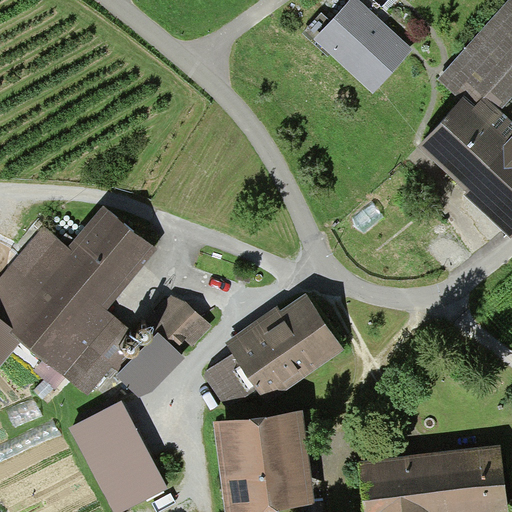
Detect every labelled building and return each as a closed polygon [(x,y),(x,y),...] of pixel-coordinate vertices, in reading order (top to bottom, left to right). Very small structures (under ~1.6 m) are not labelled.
[(374,94),(415,51),(377,15),(360,0),(349,0),(314,38),(374,94)] [(500,116),(511,102),(511,0),(508,0),(436,77),(464,103),(475,113),(485,102),(500,116)] [(475,113),(464,103),(419,151),(467,196),(465,199),(486,219),(479,226),(500,245),(511,232),(511,126),(500,116),(485,102),(475,113)] [(70,249),(48,229),(0,286),(0,324),(82,392),(133,330),(110,311),(157,254),(106,206),(70,249)] [(174,293),(145,323),(159,336),(116,381),(141,404),(184,359),(175,350),(183,341),(190,348),(210,328),(174,293)] [(264,406),(346,353),(310,296),(281,315),(278,310),(226,344),(235,357),(208,375),(228,407),(254,390),(264,406)] [(133,511),(169,493),(123,405),(72,432),(114,511),(133,511)] [(274,511),(313,507),(302,416),(214,426),(224,511),(274,511)] [(508,511),(501,447),(488,449),(361,464),(367,511),(508,511)]
